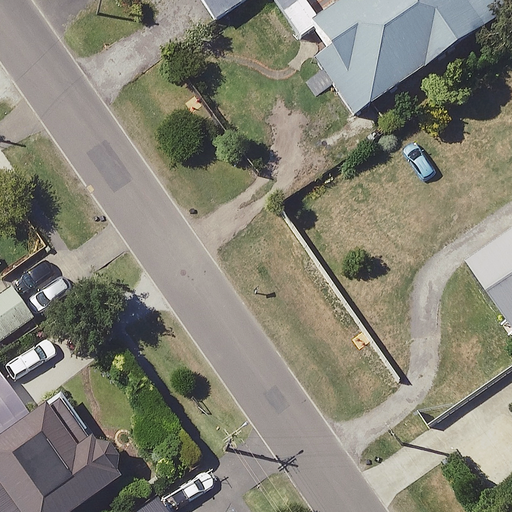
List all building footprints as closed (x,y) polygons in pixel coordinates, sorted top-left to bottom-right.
[(251,0),(198,0),(217,25),(251,0)] [(511,0),(354,0),(355,1),(312,30),(338,68),(326,76),(356,120),(511,12),(511,0)] [(511,247),(476,272),(511,322),(511,247)] [(0,345),(33,322),(12,292),(0,300),(0,345)] [(0,438),(32,415),(4,376),(0,379),(0,438)] [(0,445),(0,511),(79,511),(116,485),(55,404),(0,445)] [(501,470),(511,486),(511,412),(509,408),(451,448),(477,486),(501,470)]
